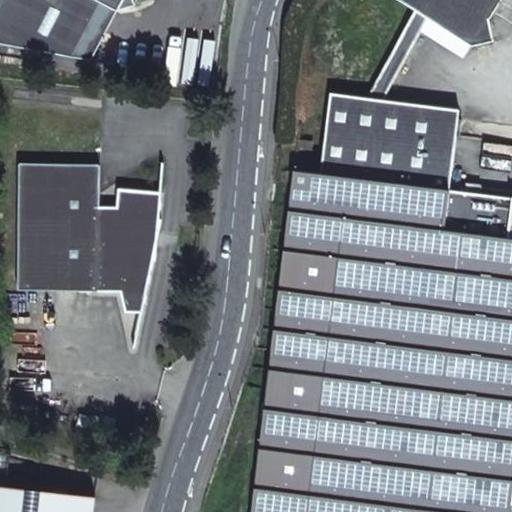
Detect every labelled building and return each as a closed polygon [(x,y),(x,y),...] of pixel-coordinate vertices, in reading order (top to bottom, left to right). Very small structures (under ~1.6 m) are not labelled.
[(0,0),(0,43),(92,60),(118,10),(136,4),(135,0),(0,0)] [(404,0),(419,10),(431,18),(474,46),(496,41),(490,20),(502,0),(404,0)] [(436,189),(449,190),(459,109),(383,99),(431,18),(419,10),(368,97),(331,92),(321,174),(436,189)] [(19,292),(123,294),(131,312),(154,313),(163,244),(155,244),(155,231),(165,231),(166,191),(123,190),(122,207),(104,206),(105,165),(22,163),(19,292)] [(250,511),(511,511),(511,198),(449,190),(436,189),(321,174),(306,173),(293,171),(291,187),(290,198),(288,212),(286,232),(279,290),(276,310),(274,331),(271,351),(263,410),(260,432),(253,490),(250,511)] [(163,241),(165,231),(155,231),(155,244),(163,244),(163,241)] [(0,487),(0,511),(92,511),(94,498),(0,487)]
